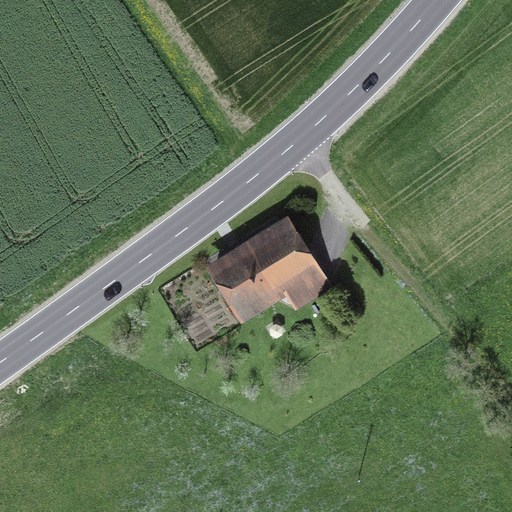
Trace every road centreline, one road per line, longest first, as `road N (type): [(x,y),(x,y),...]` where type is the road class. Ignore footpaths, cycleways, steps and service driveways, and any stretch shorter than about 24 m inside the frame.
road 1 (secondary): [(437,0),(261,171),(0,362)]
road 2 (track): [(297,141),(511,408)]
